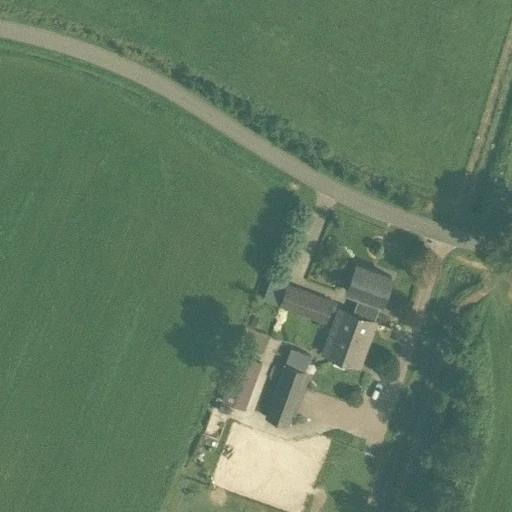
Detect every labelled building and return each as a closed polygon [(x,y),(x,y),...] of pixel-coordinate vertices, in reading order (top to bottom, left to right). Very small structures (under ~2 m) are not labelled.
[(372,321),(373,321),(379,302),(380,303),(390,277),(354,263),(345,290),(358,295),(352,313),(357,315),(356,316),(372,321)] [(324,321),(331,301),(286,285),(279,304),(324,321)] [(357,315),(352,313),(338,308),(321,353),(357,366),(374,321),(373,321),(372,321),(356,316),(357,315)] [(257,374),(261,362),(238,354),(233,365),(257,374)] [(286,426),(306,372),(283,363),(263,417),(286,426)]
